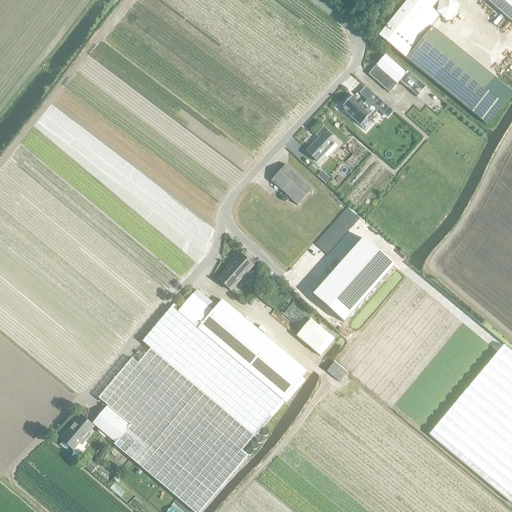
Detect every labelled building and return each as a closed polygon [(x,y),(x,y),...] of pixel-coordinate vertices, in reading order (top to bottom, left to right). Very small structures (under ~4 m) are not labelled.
[(378,37),(487,125),(511,94),(511,93),(431,28),(440,17),(431,10),(439,0),(406,0),(407,1),(378,37)] [(511,0),(485,0),(497,10),(511,22),(511,0)] [(399,81),(417,97),(425,88),(407,71),(406,73),(385,55),(368,74),(389,93),(399,81)] [(373,93),(367,99),(384,113),(389,107),(373,93)] [(352,96),(340,109),(360,126),(368,118),(370,120),(378,111),(366,100),(363,104),(361,102),(360,102),(352,96)] [(335,144),(329,138),(332,135),(323,127),(316,135),(319,138),(306,152),(318,163),(335,144)] [(285,164),(270,181),(298,206),(313,189),(285,164)] [(363,239),(313,295),(343,323),(394,266),(363,239)] [(218,280),(231,292),(241,280),(246,284),(253,276),(248,272),(253,267),(238,253),(234,258),(236,260),(218,280)] [(92,424),(115,443),(114,445),(192,511),(201,511),(248,457),(241,451),(253,436),(255,438),(285,402),(286,403),(304,381),(303,379),(307,373),(221,300),(212,311),(188,291),(173,309),(171,307),(141,342),(150,349),(137,364),(131,359),(98,398),(107,406),(92,424)] [(283,315),(301,330),(296,336),(320,357),(334,340),(310,319),(309,320),(291,305),(283,315)] [(334,362),(326,372),(339,382),(347,372),(334,362)] [(75,423),(61,441),(72,450),(80,456),(85,450),(80,445),(87,436),(85,435),(87,433),(92,426),(81,416),(75,423)]
